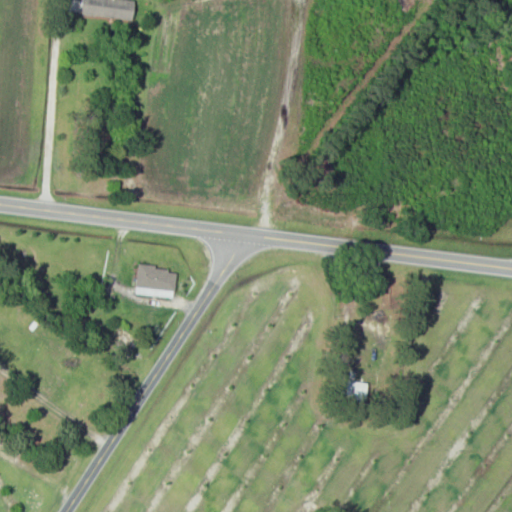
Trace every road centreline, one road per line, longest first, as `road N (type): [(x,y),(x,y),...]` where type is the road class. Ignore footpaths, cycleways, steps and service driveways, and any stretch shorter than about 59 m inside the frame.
road 1 (residential): [(58,511),(238,235)]
road 2 (secondary): [(511,266),(238,235)]
road 3 (secondary): [(238,235),(0,204)]
